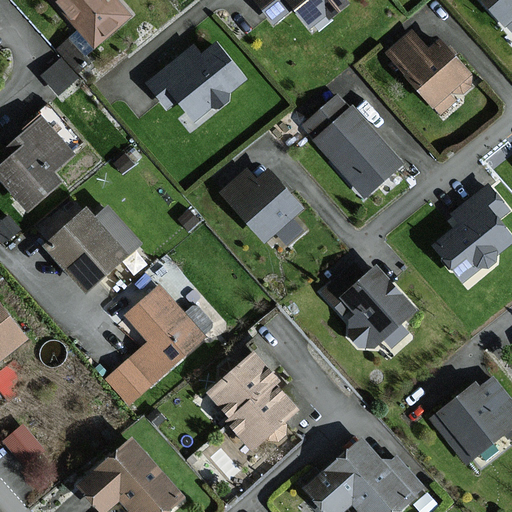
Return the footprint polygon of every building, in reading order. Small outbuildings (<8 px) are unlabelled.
[(131,15),(118,0),(59,0),(97,44),(131,15)] [(309,28),(340,0),(255,0),(273,21),(291,7),(309,28)] [(511,0),(480,0),(504,26),(511,18),(511,0)] [(466,76),(439,43),(427,53),(411,34),(387,54),(431,106),(451,89),(455,95),(468,84),(464,78),(466,76)] [(249,76),(221,42),(205,55),(196,44),(151,82),(170,105),(183,94),(200,116),(249,76)] [(61,52),(42,70),(61,90),(79,72),(61,52)] [(400,163),(351,108),(349,111),(336,97),(306,124),(318,138),(315,142),(363,196),(400,163)] [(75,151),(47,116),(10,146),(18,155),(0,169),(31,206),(64,179),(55,168),(75,151)] [(270,237),(306,204),(273,168),(262,179),(251,167),(227,190),(270,237)] [(493,221),(507,210),(487,187),(454,215),(462,225),(434,247),(461,281),(479,266),(483,270),(492,263),(489,259),(510,242),(493,221)] [(131,250),(90,207),(52,243),(92,286),(131,250)] [(373,346),(413,311),(375,269),(365,278),(353,265),(324,292),(343,313),(349,308),(356,316),(349,322),(353,327),(348,332),(363,348),(370,342),(373,346)] [(206,336),(163,288),(132,314),(154,339),(110,378),(131,402),(206,336)] [(0,360),(34,335),(1,292),(0,292),(0,360)] [(283,424),(300,407),(285,391),(278,383),(284,378),(276,369),(258,350),(216,390),(238,414),(233,419),(258,446),(273,432),(278,437),(287,429),(283,424)] [(507,437),(511,432),(511,404),(491,380),(477,391),(473,386),(431,419),(466,462),(503,433),(507,437)] [(26,419),(4,436),(21,457),(43,440),(26,419)] [(165,511),(186,495),(138,437),(85,481),(108,509),(125,495),(137,509),(133,511),(165,511)] [(379,463),(360,442),(330,469),(306,491),(325,511),(339,511),(350,502),(358,511),(397,511),(410,501),(407,499),(421,486),(397,460),(385,470),(379,463)]
